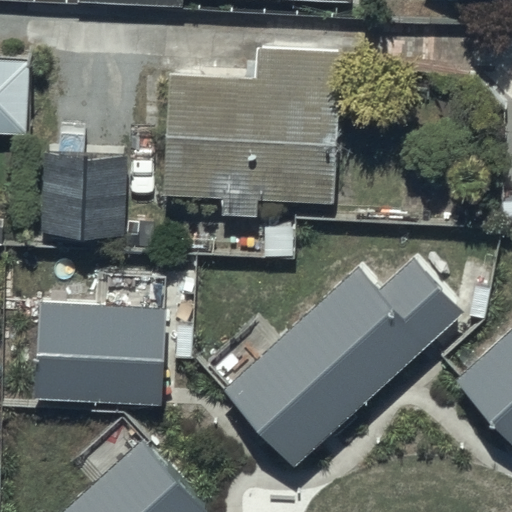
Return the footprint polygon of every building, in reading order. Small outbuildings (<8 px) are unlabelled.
[(253,76),(168,71),(161,195),(225,198),(224,214),(256,216),(257,200),(336,205),(345,50),(254,45),(253,76)] [(31,53),(0,52),(0,129),(29,131),(31,53)] [(382,278),(360,254),(225,377),(295,453),(463,299),(416,247),(382,278)] [(166,296),(42,290),(37,384),(162,390),(166,296)] [(511,319),(458,369),(511,427),(511,319)] [(144,427),(50,511),(202,511),(213,503),(144,427)]
